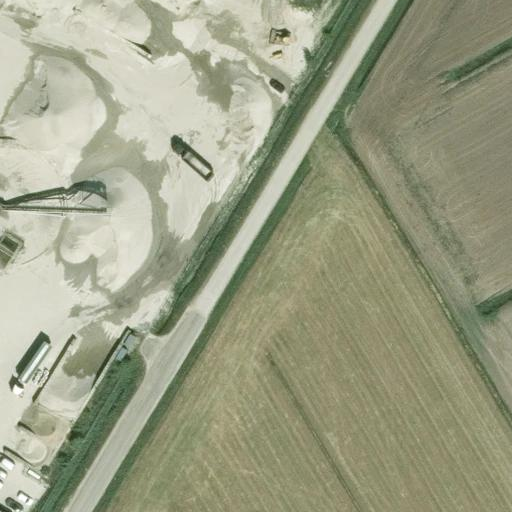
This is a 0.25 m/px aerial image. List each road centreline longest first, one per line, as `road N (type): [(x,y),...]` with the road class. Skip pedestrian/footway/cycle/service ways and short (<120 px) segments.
road 1 (unclassified): [(74,511),(386,0)]
road 2 (unknown): [(0,23),(123,85),(157,133),(179,209),(163,267),(78,313),(0,387)]
